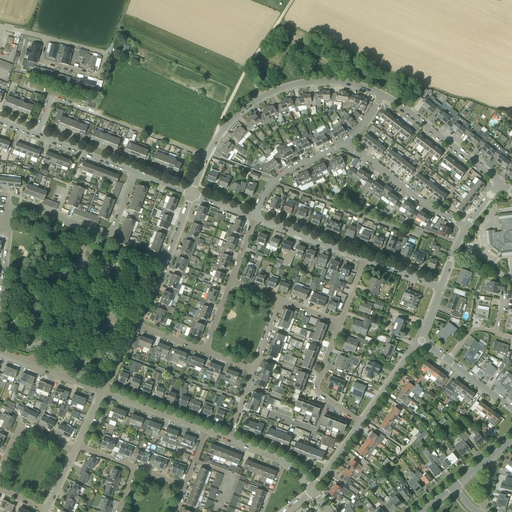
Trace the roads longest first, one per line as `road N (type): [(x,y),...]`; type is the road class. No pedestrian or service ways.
road 1 (residential): [(191,194),(218,133),(271,91),(329,79),(382,95)]
road 2 (track): [(291,0),(225,107),(218,133)]
road 3 (residential): [(466,227),(343,142)]
road 4 (residential): [(382,95),(499,181)]
road 5 (residential): [(135,323),(191,194)]
road 6 (residential): [(359,423),(316,386),(339,321)]
road 7 (residential): [(254,215),(273,178),(343,142)]
road 8 (residential): [(56,215),(112,230),(134,172)]
